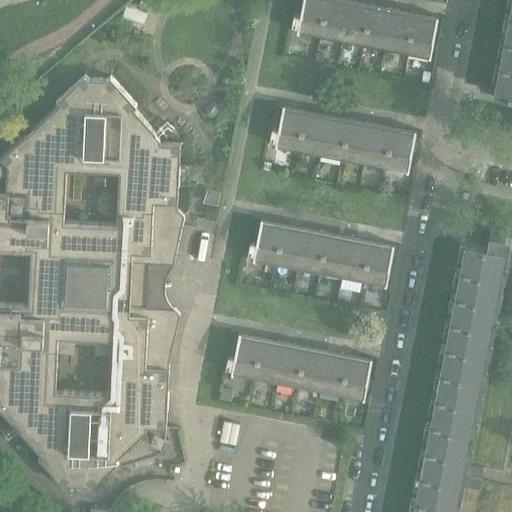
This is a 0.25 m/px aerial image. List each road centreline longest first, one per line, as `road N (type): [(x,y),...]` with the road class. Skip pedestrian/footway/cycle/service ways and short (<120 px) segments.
road 1 (residential): [(356,511),(433,138)]
road 2 (residential): [(433,138),(461,0)]
